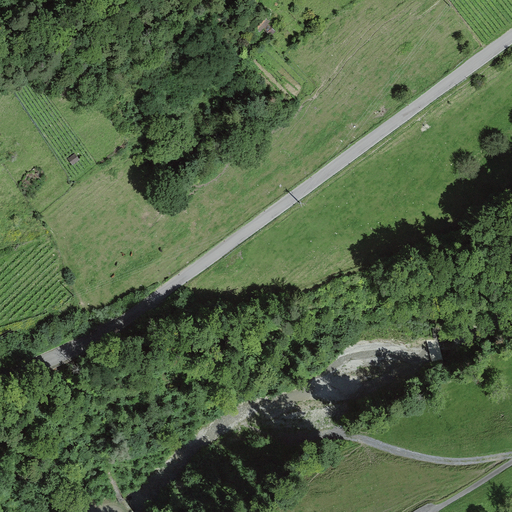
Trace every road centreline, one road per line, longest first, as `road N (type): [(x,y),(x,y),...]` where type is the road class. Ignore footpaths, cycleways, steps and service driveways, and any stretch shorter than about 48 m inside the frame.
road 1 (tertiary): [(511,35),(124,322),(0,377)]
road 2 (track): [(511,455),(428,459),(319,426)]
